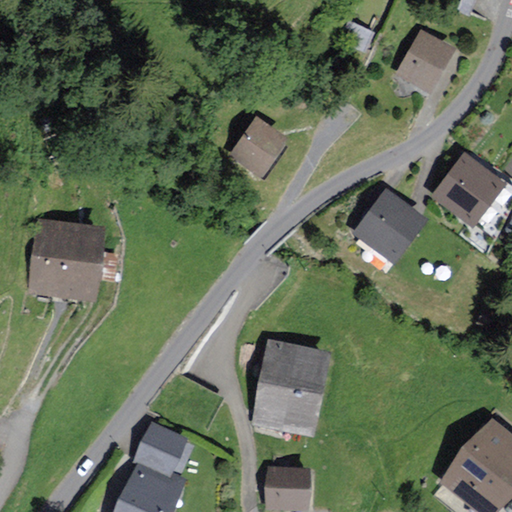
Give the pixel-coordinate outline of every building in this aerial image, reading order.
[(460,50),(421,29),(397,71),(436,93),(460,50)] [(289,138),(256,116),(229,154),(262,177),(289,138)] [(509,186),(464,154),(434,194),(478,227),(509,186)] [(426,219),(384,188),(354,229),(396,260),(426,219)] [(106,225),(33,218),(26,292),(99,299),(106,225)] [(330,349),(263,338),(249,420),(316,431),(330,349)] [(496,511),(511,493),(511,434),(491,418),(441,479),(480,511),(496,511)] [(192,441),(154,424),(138,460),(176,477),(192,441)] [(310,467),(269,465),(267,506),(308,508),(310,467)] [(175,511),(187,487),(136,466),(115,511),(175,511)]
